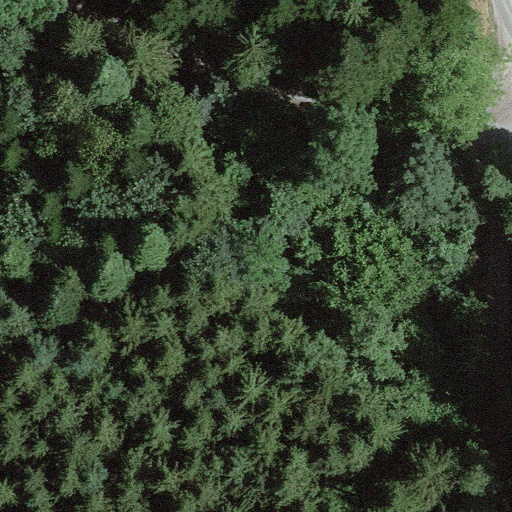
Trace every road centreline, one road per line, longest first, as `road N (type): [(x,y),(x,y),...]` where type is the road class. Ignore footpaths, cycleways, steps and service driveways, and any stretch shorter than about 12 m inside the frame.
road 1 (track): [(511,138),(336,122),(108,43),(33,0)]
road 2 (track): [(505,511),(499,137)]
